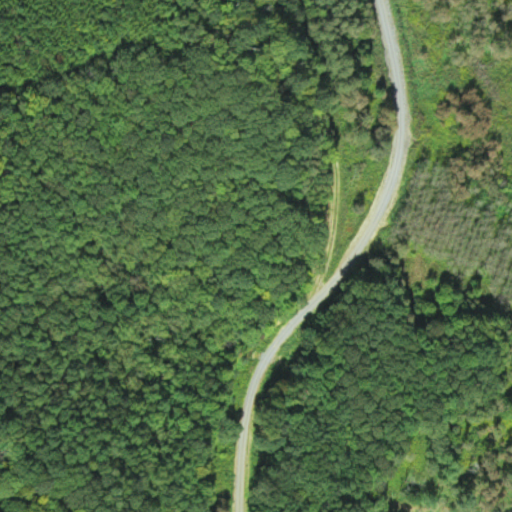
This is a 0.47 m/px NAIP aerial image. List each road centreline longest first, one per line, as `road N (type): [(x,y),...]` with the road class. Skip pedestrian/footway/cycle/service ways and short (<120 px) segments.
road 1 (track): [(0,141),(45,97),(74,39),(77,0),(443,23),(511,84)]
road 2 (track): [(0,300),(27,291),(379,264),(511,226)]
